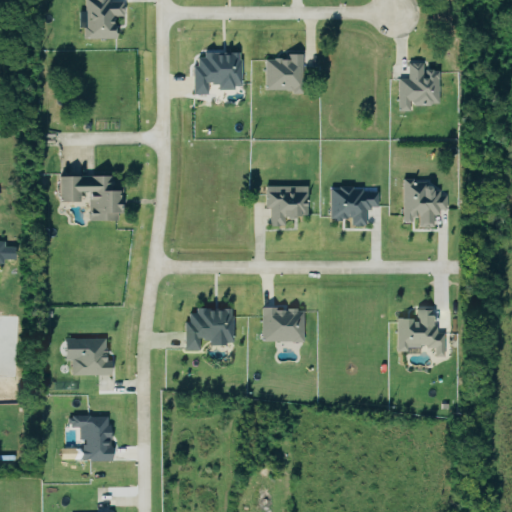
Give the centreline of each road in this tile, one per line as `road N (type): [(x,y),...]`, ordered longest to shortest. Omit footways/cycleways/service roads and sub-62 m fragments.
road 1 (residential): [(144,511),(142,356),(163,188),(161,0)]
road 2 (residential): [(460,269),(153,267)]
road 3 (residential): [(396,13),(162,14)]
road 4 (residential): [(42,138),(163,136)]
